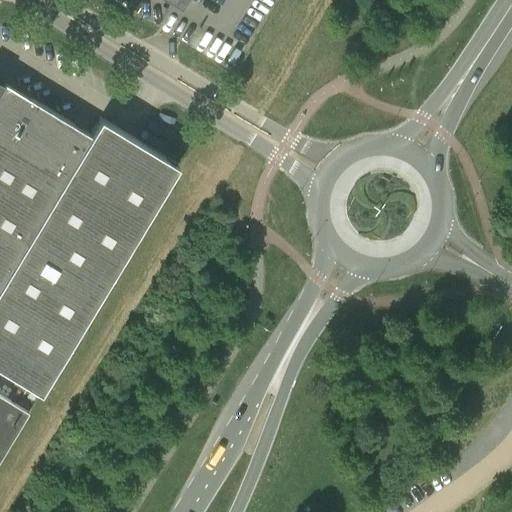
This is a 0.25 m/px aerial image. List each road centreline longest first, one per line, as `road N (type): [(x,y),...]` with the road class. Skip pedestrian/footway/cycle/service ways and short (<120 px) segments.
road 1 (primary): [(338,241),(180,511)]
road 2 (unclassified): [(38,0),(283,148)]
road 3 (primary): [(233,511),(278,397),(368,261)]
road 4 (primary): [(416,166),(430,125),(510,0)]
road 5 (primary): [(368,261),(411,254),(430,232),(435,204),(416,166)]
